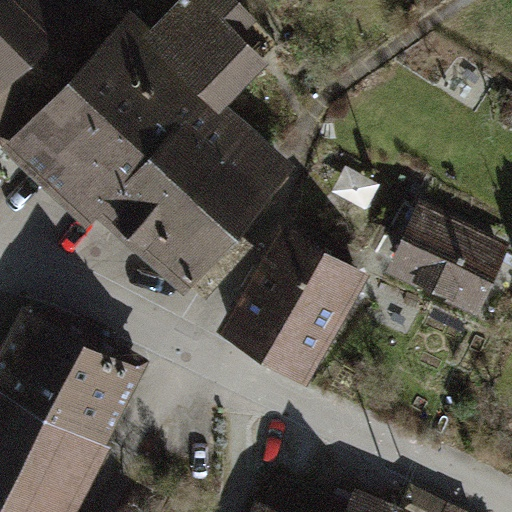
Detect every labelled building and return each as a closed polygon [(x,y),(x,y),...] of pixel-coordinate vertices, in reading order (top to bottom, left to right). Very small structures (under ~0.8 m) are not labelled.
[(62,0),(0,0),(0,73),(31,44),(70,8),(62,0)] [(276,40),(237,0),(184,0),(154,29),(219,97),(276,40)] [(70,8),(31,44),(150,150),(194,102),(175,74),(123,26),(110,42),(70,8)] [(31,44),(0,73),(0,127),(16,144),(29,128),(106,198),(150,150),(31,44)] [(194,102),(150,150),(229,222),(280,166),(210,101),(194,102)] [(229,222),(150,150),(106,198),(202,287),(245,237),(229,222)] [(417,219),(397,260),(475,298),(489,269),(490,269),(500,248),(411,205),(407,214),(417,219)] [(251,293),(232,325),(300,365),(356,272),(287,231),(263,272),(253,266),(241,287),(251,293)] [(34,312),(0,377),(0,383),(47,408),(95,433),(132,363),(34,312)] [(0,496),(47,408),(0,383),(0,496)] [(53,511),(95,433),(47,408),(0,496),(0,511),(53,511)] [(276,477),(261,511),(402,511),(403,511),(355,491),(348,507),(276,477)]
